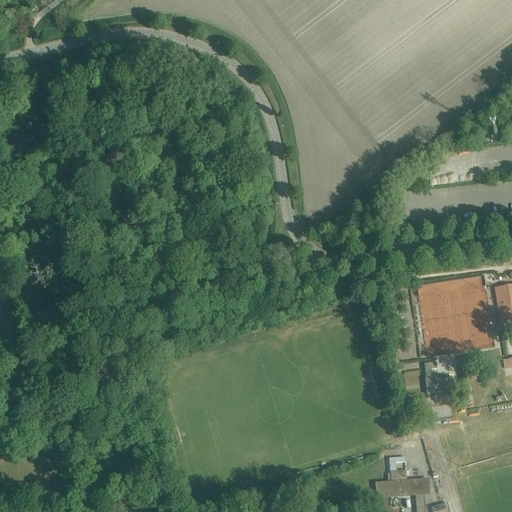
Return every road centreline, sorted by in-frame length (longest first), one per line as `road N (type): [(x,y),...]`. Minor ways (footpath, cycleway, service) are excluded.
road 1 (tertiary): [(387,255),(332,259),(306,250),(291,225),(267,110),(250,82),(219,58),(145,32),(0,58)]
road 2 (residential): [(434,504),(426,471),(412,464),(387,255)]
road 3 (tertiary): [(511,241),(387,255)]
